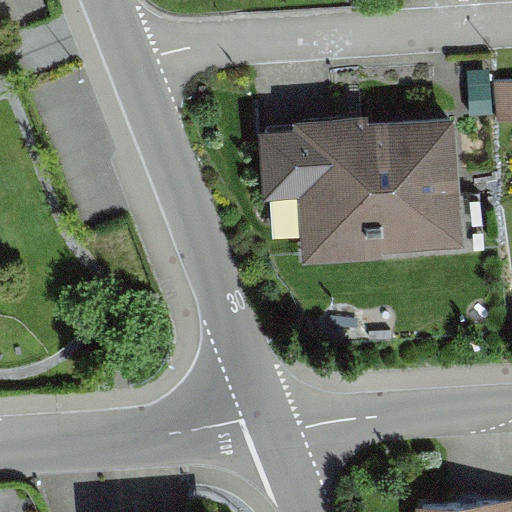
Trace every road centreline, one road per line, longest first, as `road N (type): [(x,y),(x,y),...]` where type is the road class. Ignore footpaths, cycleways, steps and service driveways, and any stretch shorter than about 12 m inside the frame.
road 1 (residential): [(274,429),(126,56)]
road 2 (residential): [(511,29),(126,56)]
road 3 (residential): [(0,446),(274,429)]
road 4 (residential): [(274,429),(511,414)]
